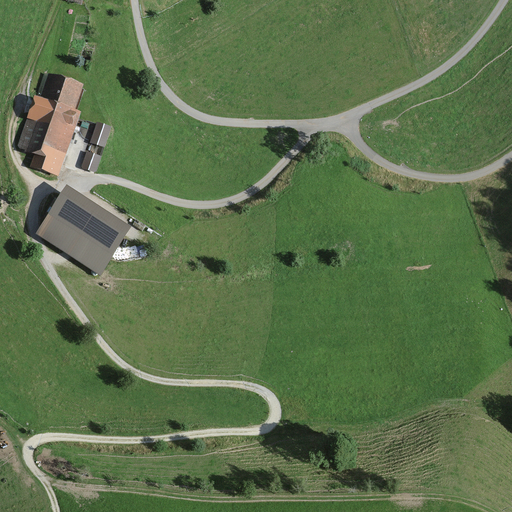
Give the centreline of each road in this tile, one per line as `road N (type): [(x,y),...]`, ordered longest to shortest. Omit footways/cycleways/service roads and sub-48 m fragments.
road 1 (track): [(39,187),(32,221),(41,252),(109,354),(144,379),(262,393),(273,416),(259,432),(151,442),(50,439),(31,449)]
road 2 (unclassified): [(134,0),(151,66),(182,106),(211,119),(287,124),(334,121),(429,77),(480,34),(504,0)]
road 3 (track): [(490,511),(439,498),(211,502),(46,483)]
road 4 (track): [(58,0),(11,133),(19,165),(39,187)]
